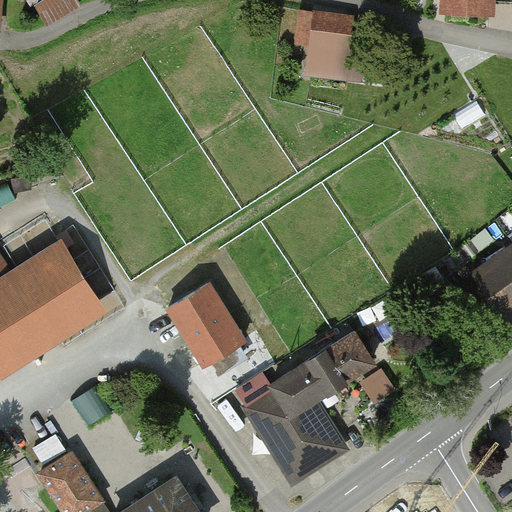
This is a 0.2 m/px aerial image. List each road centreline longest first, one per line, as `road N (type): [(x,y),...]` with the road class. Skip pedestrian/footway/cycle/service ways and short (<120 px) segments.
road 1 (residential): [(511,45),(333,0)]
road 2 (track): [(127,0),(51,35),(0,42)]
road 3 (tertiary): [(431,435),(328,511)]
